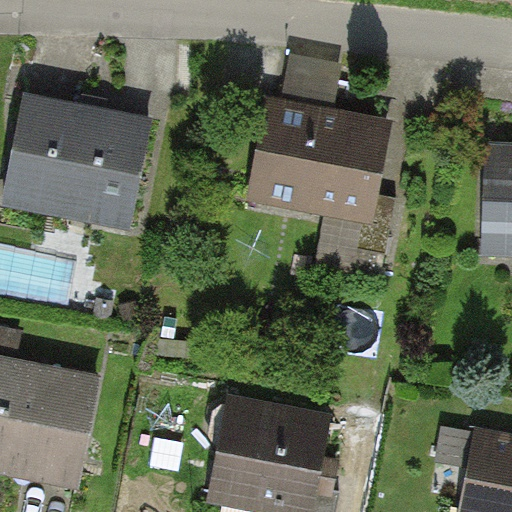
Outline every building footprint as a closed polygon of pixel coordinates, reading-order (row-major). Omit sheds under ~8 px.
[(340,70),(294,60),(286,99),(332,108),(340,70)] [(152,124),(19,99),(0,194),(0,218),(129,243),(152,124)] [(388,129),(264,108),(244,218),(368,240),(388,129)] [(511,149),(483,150),(482,271),(511,270),(511,149)] [(0,364),(0,481),(75,497),(98,384),(0,364)] [(318,511),(333,423),(226,405),(209,510),(220,511),(318,511)] [(511,511),(511,441),(470,433),(455,511),(511,511)]
